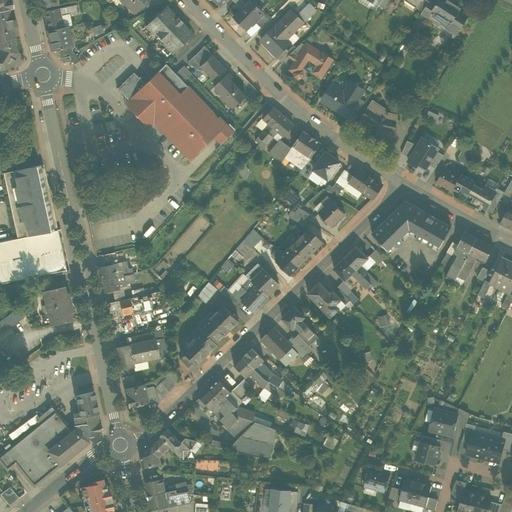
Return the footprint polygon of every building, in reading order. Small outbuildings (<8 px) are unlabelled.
[(0,0),(0,11),(9,9),(13,8),(11,0),(0,0)] [(40,0),(42,9),(58,5),(56,0),(40,0)] [(119,0),(132,12),(141,3),(144,6),(149,0),(119,0)] [(149,0),(144,6),(148,10),(161,3),(158,0),(149,0)] [(372,0),(371,2),(368,0),(359,0),(358,2),(369,9),(374,0),(372,0)] [(378,6),(381,0),(374,0),(369,9),(374,12),(378,6)] [(381,0),(378,6),(385,10),(391,0),(381,0)] [(416,8),(417,9),(421,0),(408,0),(417,6),(416,8)] [(421,0),(417,9),(422,12),(428,3),(429,1),(427,0),(421,0)] [(432,13),(438,17),(450,24),(459,10),(460,9),(448,1),(449,0),(439,0),(435,8),(432,13)] [(234,17),(246,30),(261,15),(255,10),(257,8),(250,1),(234,17)] [(309,3),(296,15),(304,23),(317,10),(309,3)] [(435,8),(428,3),(422,12),(421,14),(429,19),(432,13),(435,8)] [(59,9),(61,16),(69,15),(77,13),(76,8),(74,8),(74,5),(59,9)] [(162,43),(172,53),(177,47),(178,48),(179,48),(179,47),(186,40),(187,40),(186,39),(191,35),(191,34),(181,23),(177,18),(176,19),(166,8),(165,8),(161,13),(160,12),(159,12),(160,13),(152,20),(151,20),(152,21),(147,26),(146,26),(155,37),(156,36),(163,43),(162,43)] [(0,41),(12,39),(15,39),(14,33),(14,27),(17,26),(16,25),(15,19),(12,20),(10,14),(9,9),(0,11),(0,41)] [(43,12),(47,31),(63,27),(61,16),(59,9),(43,12)] [(468,16),(459,10),(450,24),(438,17),(438,18),(442,21),(439,25),(446,30),(447,29),(456,35),(468,16)] [(275,28),(288,40),(295,34),(305,24),(304,23),(296,15),(292,11),(275,28)] [(72,26),(69,15),(61,16),(63,27),(67,27),(72,26)] [(256,23),(260,28),(269,20),(265,15),(256,23)] [(50,46),(54,45),(56,50),(59,50),(62,49),(71,47),(67,27),(63,27),(47,31),(50,46)] [(269,50),(277,58),(286,49),(291,44),(288,40),(275,28),(275,27),(261,40),(270,49),(269,50)] [(313,33),(306,39),(311,44),(317,38),(313,33)] [(288,40),(291,44),(292,45),(299,38),(295,34),(288,40)] [(402,44),(408,48),(412,42),(414,38),(408,34),(402,44)] [(13,46),(12,39),(0,41),(0,49),(0,50),(0,70),(1,71),(1,67),(7,66),(8,64),(12,66),(15,61),(13,59),(16,54),(15,46),(13,46)] [(293,51),(298,57),(301,51),(303,52),(307,47),(301,43),(293,51)] [(196,70),(200,66),(212,55),(212,54),(204,46),(188,62),(196,70)] [(294,77),(298,78),(301,78),(303,75),(302,71),(303,69),(311,74),(312,73),(321,78),(332,60),(323,54),(322,57),(314,52),(315,51),(314,48),(310,46),(307,46),(307,47),(303,52),(301,51),(298,57),(295,61),(289,70),(294,73),(294,77)] [(59,50),(61,58),(72,52),(71,47),(62,49),(59,50)] [(323,54),(314,48),(315,51),(314,52),(322,57),(323,54)] [(277,58),(281,63),(288,56),(290,54),(286,49),(277,58)] [(293,51),(290,54),(288,56),(295,61),(298,57),(293,51)] [(68,55),(74,65),(79,62),(73,52),(68,55)] [(217,61),(212,55),(200,66),(205,72),(217,61)] [(226,101),(234,108),(246,97),(230,80),(233,78),(217,61),(205,72),(217,84),(214,87),(221,95),(220,96),(225,102),(226,101)] [(165,64),(144,84),(128,100),(135,108),(138,106),(153,123),(190,161),(214,138),(224,129),(230,135),(234,132),(220,117),(218,119),(165,64)] [(175,74),(183,82),(191,74),(183,66),(175,74)] [(117,89),(128,100),(144,84),(133,73),(117,89)] [(343,112),(349,115),(350,114),(359,99),(365,90),(356,85),(348,97),(330,85),(321,100),(338,111),(343,112)] [(350,114),(355,117),(365,102),(359,99),(350,114)] [(135,108),(128,100),(124,104),(148,128),(153,123),(138,106),(135,108)] [(374,139),(381,140),(382,136),(383,136),(383,137),(390,138),(392,138),(392,137),(397,116),(383,113),(384,111),(385,110),(384,109),(374,102),(373,102),(372,103),(358,124),(358,125),(357,126),(358,127),(368,133),(369,134),(370,133),(371,131),(375,133),(374,139)] [(262,119),(263,120),(274,108),(270,105),(259,117),(262,119)] [(268,124),(273,128),(283,116),(274,108),(263,120),(268,124)] [(438,115),(429,111),(426,117),(436,122),(438,115)] [(293,125),(283,116),(273,128),(269,134),(273,137),(274,137),(278,132),(283,136),(283,137),(293,125)] [(263,120),(262,119),(256,126),(262,131),(264,129),(268,124),(263,120)] [(114,120),(104,122),(106,132),(116,130),(114,120)] [(268,124),(264,129),(269,134),(273,128),(268,124)] [(230,135),(224,129),(214,138),(221,145),(230,135)] [(262,140),(263,141),(269,134),(264,129),(262,131),(258,137),(262,140)] [(303,131),(292,146),(311,159),(321,144),(303,131)] [(278,132),(274,137),(278,141),(280,139),(283,136),(278,132)] [(426,132),(422,138),(431,143),(430,144),(438,149),(442,142),(426,132)] [(273,137),(269,134),(263,141),(267,144),(273,137)] [(422,138),(408,161),(416,167),(417,165),(425,170),(428,165),(436,151),(438,149),(430,144),(431,143),(422,138)] [(273,157),(284,143),(280,139),(278,141),(268,153),(273,157)] [(263,141),(262,140),(259,143),(258,145),(263,149),(267,144),(263,141)] [(401,154),(408,156),(413,144),(407,141),(401,154)] [(273,157),(281,163),(286,156),(291,148),(284,143),(273,157)] [(303,168),(311,159),(292,146),(291,148),(286,156),(303,168)] [(456,160),(466,166),(473,155),(462,149),(456,160)] [(443,155),(436,151),(428,165),(435,169),(443,155)] [(324,153),(318,163),(313,170),(314,170),(317,172),(316,174),(323,179),(324,177),(328,180),(339,163),(334,160),(335,159),(330,156),(329,157),(324,153)] [(311,159),(303,168),(299,173),(308,179),(308,178),(314,170),(313,170),(318,163),(311,159)] [(247,168),(245,165),(238,172),(246,180),(247,177),(248,174),(248,171),(247,168)] [(481,171),(487,175),(490,169),(485,166),(481,171)] [(362,192),(373,199),(382,185),(358,169),(349,182),(362,192)] [(453,189),(455,185),(459,178),(458,178),(444,170),(444,169),(443,169),(443,170),(436,182),(436,183),(437,182),(451,190),(451,191),(452,191),(453,189)] [(314,170),(308,178),(318,185),(320,182),(325,185),(328,180),(324,177),(323,179),(316,174),(317,172),(314,170)] [(336,182),(344,187),(352,175),(345,170),(336,182)] [(4,178),(17,239),(52,231),(41,177),(32,172),(4,178)] [(461,175),(459,178),(455,185),(458,187),(456,191),(467,197),(469,194),(468,194),(473,185),(474,185),(475,183),(461,175)] [(488,179),(485,186),(496,192),(498,189),(500,186),(488,179)] [(329,193),(337,197),(344,187),(336,182),(329,193)] [(362,192),(349,182),(344,189),(358,198),(362,192)] [(482,190),(474,185),(473,185),(468,194),(469,194),(474,197),(471,201),(487,210),(491,202),(497,193),(496,192),(485,186),(482,190)] [(285,199),(292,191),(287,187),(280,195),(285,199)] [(497,205),(504,192),(498,189),(496,192),(497,193),(491,202),(497,205)] [(300,197),(292,191),(285,199),(293,205),(300,197)] [(320,202),(325,207),(332,201),(327,196),(320,202)] [(318,213),(331,227),(344,214),(332,201),(325,207),(318,213)] [(299,202),(292,210),(296,213),(303,205),(299,202)] [(325,207),(320,202),(314,208),(318,213),(325,207)] [(381,245),(391,254),(410,236),(410,235),(438,251),(451,228),(445,224),(443,226),(414,210),(415,207),(412,205),(406,202),(401,207),(398,209),(400,212),(382,229),(380,227),(372,235),(380,243),(380,244),(381,245)] [(497,205),(491,202),(487,210),(492,213),(497,205)] [(445,224),(415,207),(414,210),(443,226),(445,224)] [(296,213),(295,213),(307,220),(311,214),(301,208),(296,213)] [(398,209),(380,227),(382,229),(400,212),(398,209)] [(500,224),(511,229),(511,211),(507,209),(500,224)] [(304,226),(307,220),(295,213),(292,211),(288,217),(304,226)] [(309,228),(285,253),(298,266),(323,242),(309,228)] [(253,229),(248,234),(257,243),(262,238),(253,229)] [(0,242),(0,284),(46,275),(46,273),(55,271),(55,273),(66,270),(57,230),(52,231),(17,239),(0,242)] [(466,258),(469,253),(476,238),(464,232),(458,245),(457,247),(454,253),(458,255),(453,264),(446,277),(449,279),(450,277),(455,280),(461,269),(466,258)] [(252,249),(257,243),(248,234),(243,240),(252,249)] [(493,247),(476,238),(469,253),(486,261),(493,247)] [(253,249),(252,249),(243,240),(235,249),(243,256),(242,257),(244,259),(253,249)] [(457,247),(458,245),(453,242),(447,252),(452,255),(453,256),(454,253),(457,247)] [(345,258),(364,278),(368,274),(366,272),(361,266),(368,259),(367,258),(356,247),(345,258)] [(234,267),(242,257),(243,256),(235,249),(227,260),(232,265),(234,267)] [(271,257),(276,262),(285,253),(279,249),(271,257)] [(376,262),(378,265),(384,258),(376,250),(369,256),(376,262)] [(441,263),(447,266),(452,255),(447,252),(441,263)] [(289,275),(298,266),(285,253),(276,262),(289,275)] [(376,262),(369,256),(367,258),(368,259),(361,266),(366,272),(376,262)] [(352,274),(360,282),(364,278),(345,258),(334,269),(345,281),(352,274)] [(461,269),(462,270),(468,273),(473,262),(466,258),(461,269)] [(490,283),(500,288),(511,263),(511,262),(502,258),(490,283)] [(169,267),(163,260),(159,263),(165,270),(169,267)] [(220,268),(225,273),(232,265),(227,260),(220,268)] [(511,263),(500,288),(508,292),(509,293),(511,287),(511,263)] [(98,268),(101,280),(116,277),(114,264),(98,268)] [(245,276),(249,280),(255,285),(268,296),(279,285),(258,264),(245,276)] [(478,279),(483,282),(489,271),(484,268),(478,279)] [(161,280),(168,273),(165,270),(158,277),(161,280)] [(458,277),(460,278),(465,280),(468,273),(462,270),(458,277)] [(132,274),(116,277),(119,288),(122,287),(126,286),(125,284),(134,283),(132,274)] [(242,287),(249,293),(243,287),(249,280),(245,276),(242,274),(235,281),(242,287)] [(375,280),(368,274),(364,278),(370,284),(375,280)] [(119,290),(119,288),(116,277),(101,280),(103,293),(112,291),(119,290)] [(370,284),(364,278),(360,282),(366,289),(370,284)] [(223,285),(217,280),(213,284),(219,289),(223,285)] [(243,287),(249,293),(255,285),(249,280),(243,287)] [(235,281),(228,289),(233,294),(236,290),(238,291),(242,287),(235,281)] [(197,296),(206,303),(217,290),(209,282),(197,296)] [(333,303),(333,304),(337,300),(330,294),(319,282),(308,294),(319,306),(328,298),(333,303)] [(337,287),(346,296),(351,291),(342,282),(337,287)] [(477,295),(484,298),(490,285),(484,282),(477,295)] [(228,289),(224,285),(219,291),(238,308),(243,302),(242,301),(233,294),(228,289)] [(268,296),(255,285),(249,293),(263,306),(270,298),(268,296)] [(46,312),(49,326),(71,321),(70,313),(72,313),(68,294),(65,294),(63,287),(42,291),(45,305),(42,306),(43,312),(46,312)] [(112,291),(112,295),(123,293),(122,287),(119,288),(119,290),(112,291)] [(236,290),(233,294),(242,301),(249,293),(242,287),(238,291),(236,290)] [(336,307),(339,310),(350,300),(346,296),(337,287),(333,291),(341,299),(335,306),(336,307)] [(134,297),(144,295),(143,290),(142,288),(133,291),(134,297)] [(333,291),(330,294),(337,300),(333,304),(335,306),(341,299),(333,291)] [(359,299),(351,291),(346,296),(350,300),(353,304),(359,299)] [(162,309),(162,307),(161,304),(159,292),(153,293),(144,295),(134,297),(124,300),(114,302),(108,303),(108,306),(118,313),(121,312),(122,316),(133,313),(133,315),(162,309)] [(112,295),(114,302),(124,300),(123,293),(112,295)] [(256,314),(263,306),(249,293),(242,301),(243,302),(256,314)] [(501,306),(508,309),(511,301),(511,296),(507,294),(501,306)] [(331,305),(333,303),(328,298),(319,306),(327,314),(333,307),(331,305)] [(409,315),(417,301),(414,299),(405,313),(409,315)] [(333,307),(327,314),(328,315),(336,307),(335,306),(333,304),(333,303),(331,305),(333,307)] [(192,364),(195,366),(218,344),(216,343),(239,321),(224,306),(201,328),(202,330),(180,351),(184,355),(192,364)] [(295,327),(300,332),(309,341),(314,335),(307,327),(308,326),(302,320),(305,317),(294,307),(282,318),(293,329),(295,327)] [(0,333),(23,317),(17,309),(0,320),(0,333)] [(387,315),(378,317),(380,327),(390,325),(387,315)] [(260,340),(273,353),(286,340),(273,327),(260,340)] [(162,339),(160,331),(153,332),(155,340),(162,339)] [(318,338),(314,335),(309,341),(300,332),(298,334),(301,337),(310,346),(318,338)] [(293,338),(296,342),(301,337),(298,334),(293,338)] [(305,352),(305,351),(296,342),(293,338),(291,337),(287,342),(292,347),(292,348),(298,353),(301,356),(305,352)] [(310,346),(301,337),(296,342),(305,351),(310,346)] [(162,339),(129,346),(133,364),(146,361),(167,356),(162,339)] [(273,353),(280,360),(291,349),(292,348),(292,347),(287,342),(286,340),(273,353)] [(133,368),(133,364),(129,346),(115,349),(120,371),(133,368)] [(252,348),(242,357),(264,378),(269,382),(278,388),(282,381),(272,376),(261,364),(264,361),(252,348)] [(296,355),(291,349),(280,360),(285,365),(296,355)] [(370,351),(362,354),(365,363),(373,360),(370,351)] [(314,360),(307,353),(300,360),(307,366),(314,360)] [(180,359),(188,368),(192,364),(184,355),(180,359)] [(266,385),(269,382),(264,378),(242,357),(234,365),(246,378),(249,375),(251,372),(261,382),(266,385)] [(146,361),(133,364),(133,368),(134,371),(148,368),(146,361)] [(174,370),(179,375),(183,372),(178,366),(174,370)] [(121,374),(124,389),(137,386),(134,371),(121,374)] [(261,382),(251,372),(249,375),(258,384),(264,388),(266,385),(261,382)] [(317,379),(311,373),(305,379),(311,385),(312,384),(317,379)] [(312,384),(317,389),(324,382),(319,377),(317,379),(312,384)] [(155,388),(164,395),(172,386),(164,378),(155,388)] [(243,379),(238,384),(246,392),(251,387),(243,379)] [(218,380),(209,389),(221,402),(226,398),(231,393),(218,380)] [(278,388),(287,393),(290,389),(291,387),(282,381),(278,388)] [(278,388),(269,382),(266,385),(264,388),(271,393),(274,394),(278,388)] [(333,391),(324,382),(317,389),(325,398),(333,391)] [(239,398),(246,392),(238,384),(232,390),(232,391),(239,398)] [(126,400),(128,408),(148,404),(148,403),(145,388),(144,385),(137,386),(124,389),(126,400)] [(145,388),(148,403),(156,401),(152,387),(145,388)] [(271,393),(264,388),(258,399),(265,403),(271,393)] [(287,393),(278,388),(274,394),(279,398),(284,397),(287,393)] [(209,389),(200,398),(206,405),(215,414),(225,405),(221,402),(209,389)] [(300,396),(290,389),(287,393),(298,400),(300,396)] [(232,391),(231,393),(226,398),(236,408),(242,402),(239,398),(232,391)] [(75,396),(79,417),(98,413),(94,392),(75,395),(75,396)] [(203,408),(206,405),(200,398),(197,401),(203,408)] [(221,402),(225,405),(230,411),(247,417),(249,412),(240,409),(238,411),(237,409),(236,408),(226,398),(221,402)] [(238,438),(232,445),(229,448),(230,449),(269,458),(277,428),(271,426),(253,420),(247,417),(230,411),(225,405),(215,414),(238,438)] [(38,424),(54,411),(51,407),(35,420),(38,424)] [(239,407),(237,409),(238,411),(240,409),(249,412),(247,417),(253,420),(254,416),(256,412),(239,407)] [(454,426),(465,429),(467,423),(469,413),(459,408),(457,415),(454,426)] [(429,430),(452,436),(454,426),(457,415),(434,409),(434,411),(431,422),(429,430)] [(431,422),(434,411),(427,410),(424,421),(431,422)] [(15,464),(34,487),(83,446),(72,432),(54,411),(38,424),(5,451),(15,464)] [(72,432),(83,446),(88,442),(85,436),(102,432),(98,413),(79,417),(73,418),(76,428),(72,432)] [(254,416),(253,420),(271,426),(272,422),(254,416)] [(309,425),(293,419),(288,430),(305,437),(309,425)] [(462,441),(469,443),(472,432),(474,433),(476,426),(467,423),(465,429),(462,441)] [(160,436),(170,447),(173,451),(181,443),(167,429),(160,436)] [(504,441),(502,450),(509,451),(511,439),(511,433),(504,431),(501,440),(504,441)] [(469,443),(466,454),(482,458),(488,437),(474,433),(472,432),(469,443)] [(339,440),(329,435),(323,445),(334,450),(339,440)] [(420,442),(437,446),(439,440),(422,435),(420,442)] [(160,457),(170,447),(160,436),(139,456),(142,468),(161,465),(160,457)] [(501,440),(488,437),(482,458),(499,462),(502,450),(504,441),(501,440)] [(185,438),(182,442),(190,450),(196,443),(200,446),(203,442),(197,441),(196,441),(185,438)] [(418,452),(420,442),(415,440),(412,450),(418,452)] [(181,443),(173,451),(182,460),(190,450),(182,442),(181,443)] [(416,459),(435,465),(437,457),(439,456),(440,453),(439,450),(440,447),(437,446),(420,442),(418,452),(416,459)] [(195,453),(200,446),(196,443),(190,450),(195,453)] [(0,462),(6,470),(15,464),(5,451),(0,455),(0,462)] [(370,468),(380,471),(382,462),(366,457),(361,467),(369,469),(370,468)] [(377,489),(384,491),(389,474),(380,471),(370,468),(369,469),(368,473),(366,475),(365,478),(366,481),(365,486),(377,489)] [(399,499),(400,500),(412,503),(418,482),(405,478),(399,499)] [(147,497),(166,493),(165,489),(163,479),(145,482),(147,497)] [(110,511),(110,510),(112,509),(108,491),(106,492),(105,486),(103,486),(102,480),(92,482),(93,485),(81,488),(83,498),(86,497),(88,505),(84,506),(84,507),(88,506),(89,511),(110,511)] [(451,493),(462,496),(464,490),(466,483),(456,480),(454,485),(451,493)] [(188,494),(193,494),(191,484),(187,485),(186,482),(174,484),(174,487),(175,487),(176,490),(177,494),(188,492),(188,494)] [(430,485),(418,482),(412,503),(424,506),(430,485)] [(377,489),(365,486),(363,493),(375,496),(377,489)] [(0,495),(9,506),(19,498),(10,487),(0,495)] [(388,498),(396,501),(400,489),(391,487),(388,498)] [(270,500),(264,499),(263,510),(269,511),(278,511),(288,511),(289,503),(291,491),(271,489),(270,500)] [(176,490),(166,493),(169,507),(174,506),(174,503),(189,500),(188,494),(188,492),(177,494),(176,490)] [(458,511),(472,511),(477,494),(464,490),(462,496),(458,511)] [(291,491),(289,503),(296,504),(297,492),(291,491)] [(169,507),(166,493),(147,497),(150,511),(169,507)] [(491,497),(477,494),(472,511),(487,511),(490,501),(491,497)] [(426,509),(434,511),(437,500),(429,497),(426,509)] [(511,499),(505,497),(503,502),(511,505),(511,499)] [(410,510),(412,503),(400,500),(398,506),(400,507),(410,510)] [(487,511),(498,511),(501,507),(502,504),(490,501),(487,511)] [(336,511),(338,507),(319,502),(318,505),(316,511),(336,511)] [(346,511),(347,510),(349,504),(340,502),(337,511),(346,511)] [(502,504),(501,507),(511,511),(511,508),(511,505),(503,502),(502,504)] [(412,503),(410,510),(417,511),(421,511),(424,506),(412,503)]
